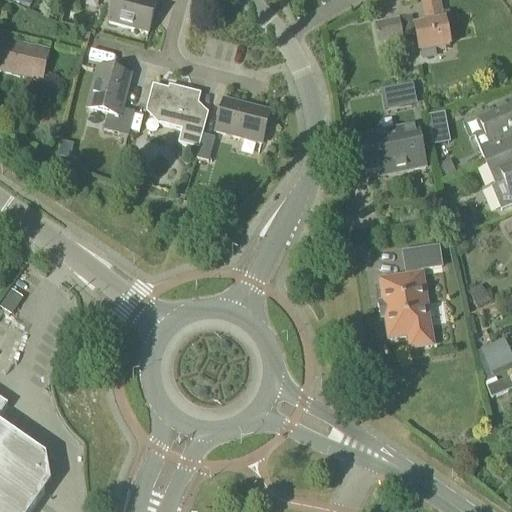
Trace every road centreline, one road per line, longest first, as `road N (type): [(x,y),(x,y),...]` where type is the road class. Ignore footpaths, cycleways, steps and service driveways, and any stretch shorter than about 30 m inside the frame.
road 1 (residential): [(237,314),(301,194),(315,148),(309,99),(288,40)]
road 2 (tertiary): [(456,511),(371,453),(265,397)]
road 3 (tertiary): [(165,326),(0,204)]
